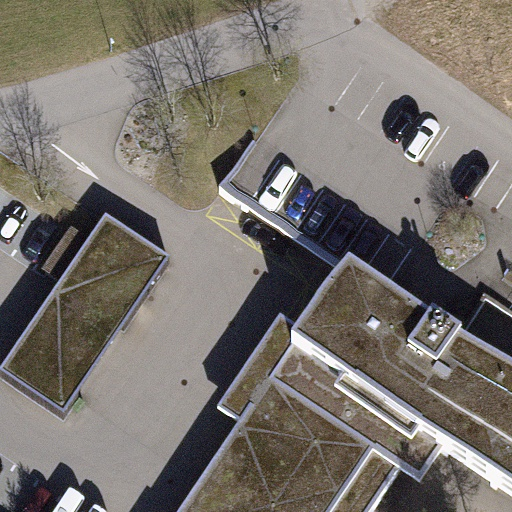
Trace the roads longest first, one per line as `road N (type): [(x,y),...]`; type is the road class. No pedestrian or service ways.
road 1 (unclassified): [(0,116),(279,30),(317,6)]
road 2 (track): [(317,6),(511,146)]
